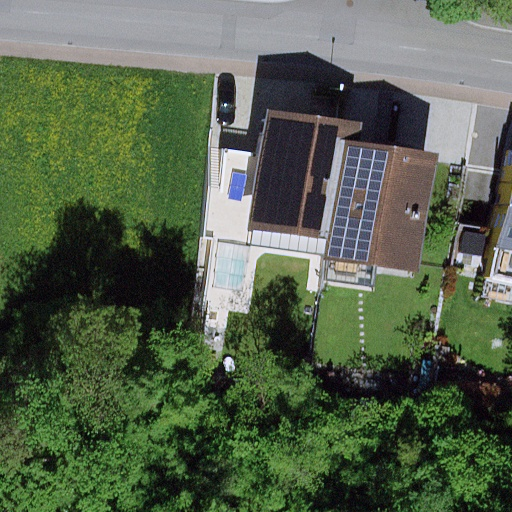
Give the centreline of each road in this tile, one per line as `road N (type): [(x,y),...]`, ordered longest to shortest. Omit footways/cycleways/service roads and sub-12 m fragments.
road 1 (residential): [(0,4),(364,39)]
road 2 (residential): [(364,39),(511,63)]
